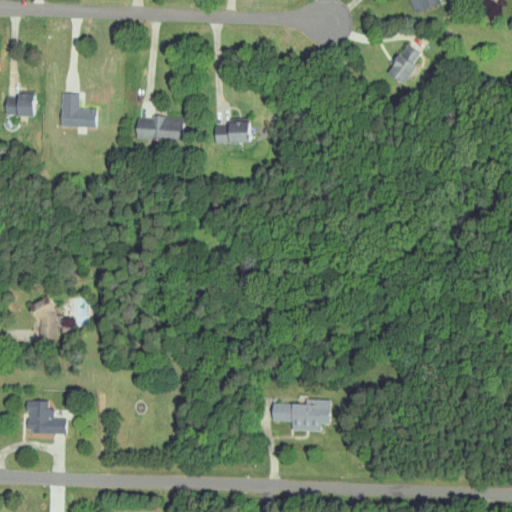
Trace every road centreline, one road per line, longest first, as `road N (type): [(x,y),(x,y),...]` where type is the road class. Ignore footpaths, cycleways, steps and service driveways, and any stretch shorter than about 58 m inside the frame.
road 1 (residential): [(0,478),(511,492)]
road 2 (residential): [(0,11),(327,20)]
